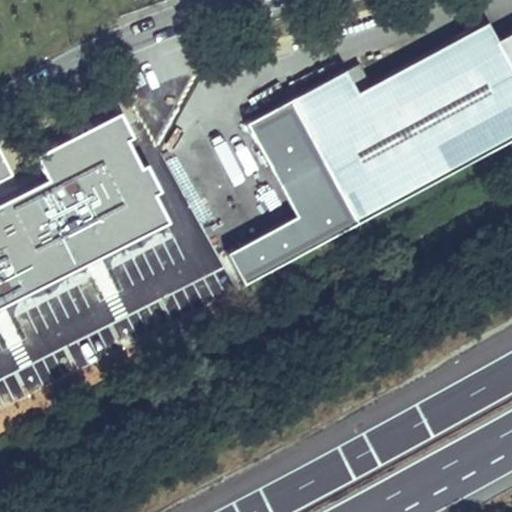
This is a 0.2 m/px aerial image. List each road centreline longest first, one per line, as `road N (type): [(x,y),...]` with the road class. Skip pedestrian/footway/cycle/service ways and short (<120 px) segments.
road 1 (motorway): [(511,367),(247,511)]
road 2 (tertiary): [(0,106),(171,22),(250,0)]
road 3 (motorway): [(349,511),(511,421)]
road 4 (motorway): [(402,511),(511,451)]
